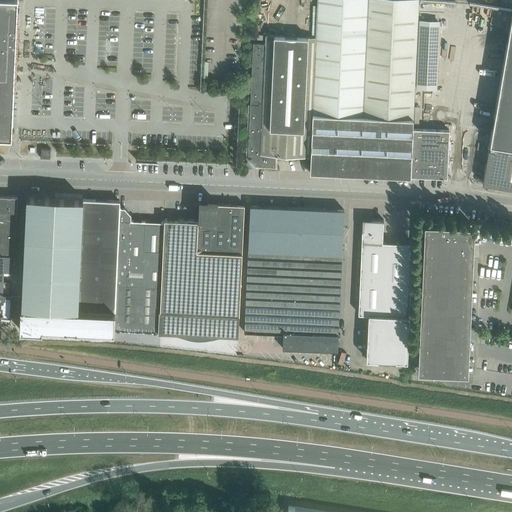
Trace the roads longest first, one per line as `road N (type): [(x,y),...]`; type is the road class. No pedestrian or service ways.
road 1 (unclassified): [(511,206),(0,176)]
road 2 (primary): [(0,507),(151,467),(331,458)]
road 3 (trunk): [(0,448),(161,443),(331,458)]
road 4 (primary): [(316,420),(213,392),(0,365)]
road 5 (unknown): [(16,177),(16,318),(99,317)]
road 6 (primary): [(511,451),(316,420)]
road 7 (primary): [(331,458),(511,486)]
road 8 (trunk): [(171,407),(0,412)]
road 9 (primary): [(316,420),(171,407)]
